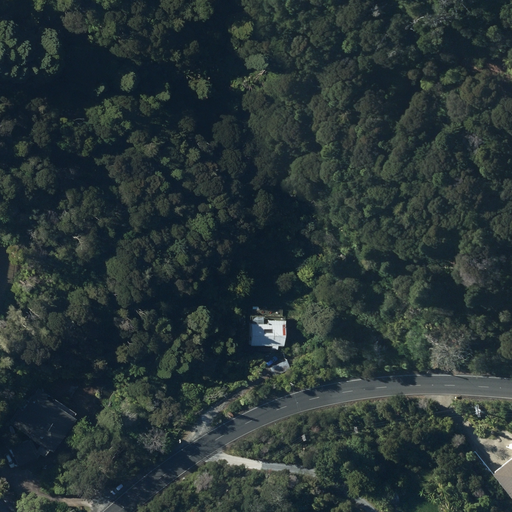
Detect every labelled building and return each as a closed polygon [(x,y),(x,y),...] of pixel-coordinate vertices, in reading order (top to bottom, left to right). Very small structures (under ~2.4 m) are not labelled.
[(252,344),(273,345),(273,349),(279,349),(279,345),(285,345),(286,320),(270,319),(270,323),(252,323),(252,344)] [(286,359),(271,367),(276,378),(292,369),(286,359)] [(76,417),(47,398),(49,395),(39,388),(23,411),(19,409),(10,422),(53,451),(76,417)] [(511,447),(502,436),(478,455),(511,497),(511,447)] [(29,439),(11,447),(20,467),(37,459),(34,452),(37,451),(32,440),(30,441),(29,439)]
